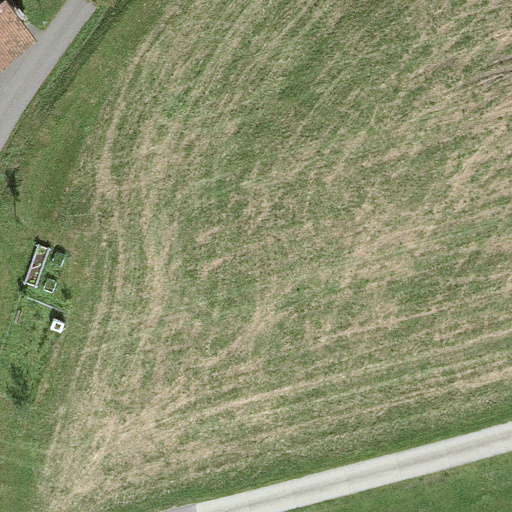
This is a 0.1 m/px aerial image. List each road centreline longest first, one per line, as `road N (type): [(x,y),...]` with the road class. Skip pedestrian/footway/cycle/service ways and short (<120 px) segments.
road 1 (track): [(511,434),(212,511)]
road 2 (track): [(0,123),(80,0)]
